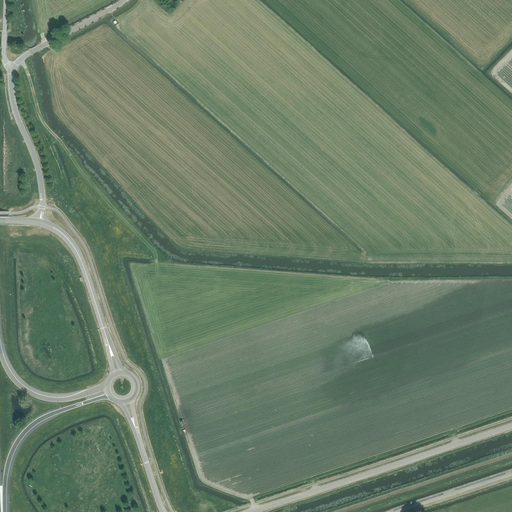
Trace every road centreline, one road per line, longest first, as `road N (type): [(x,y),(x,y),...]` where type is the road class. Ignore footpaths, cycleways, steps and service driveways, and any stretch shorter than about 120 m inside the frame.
road 1 (tertiary): [(251,511),(511,425)]
road 2 (track): [(159,257),(42,118),(22,57)]
road 3 (tertiary): [(39,222),(77,252),(118,375)]
road 4 (motorway): [(5,511),(7,465),(27,429),(110,395)]
road 5 (tertiary): [(39,222),(42,186),(15,113),(11,70)]
road 6 (motorway): [(108,386),(70,399),(36,396),(14,381),(0,349)]
road 7 (tertiary): [(11,70),(123,0)]
road 8 (unclassified): [(396,511),(511,473)]
